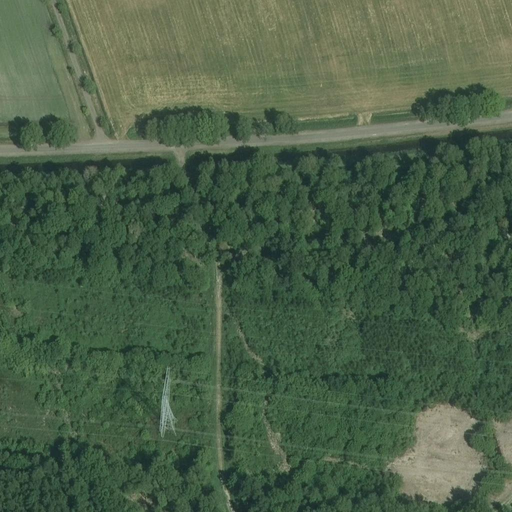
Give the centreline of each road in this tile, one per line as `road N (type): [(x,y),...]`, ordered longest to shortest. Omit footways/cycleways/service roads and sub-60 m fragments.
road 1 (track): [(511,239),(442,229),(219,260),(218,442),(237,511)]
road 2 (residential): [(0,152),(332,137),(511,117)]
